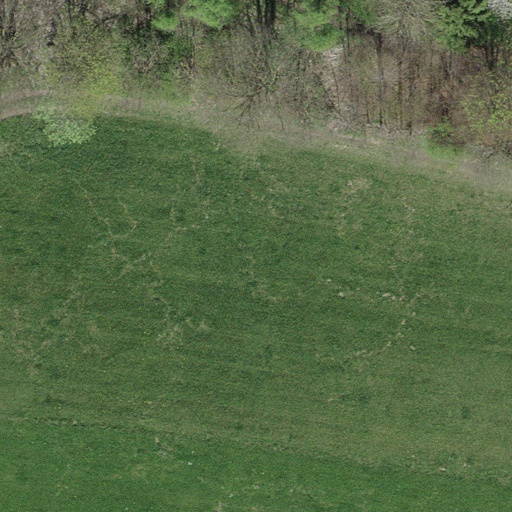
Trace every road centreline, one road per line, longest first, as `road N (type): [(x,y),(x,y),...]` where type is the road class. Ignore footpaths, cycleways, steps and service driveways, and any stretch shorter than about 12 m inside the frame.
road 1 (track): [(511,189),(330,147),(71,103),(28,112),(0,134)]
road 2 (track): [(305,0),(511,83)]
